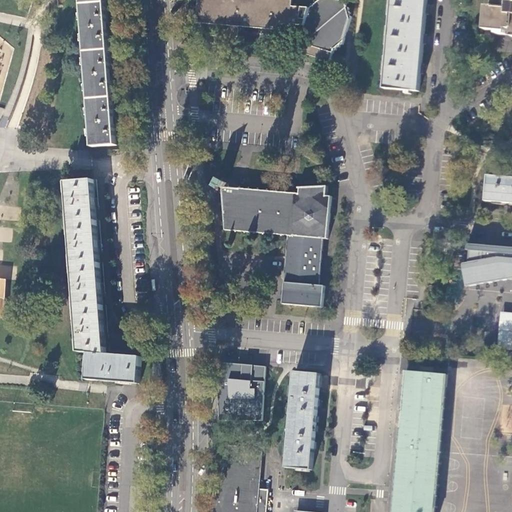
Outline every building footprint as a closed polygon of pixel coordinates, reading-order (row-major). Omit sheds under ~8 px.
[(82,0),(94,147),(118,145),(106,0),(82,0)] [(308,42),(306,53),(332,61),(335,53),(336,51),(338,51),(339,47),(341,48),(342,44),(344,45),(352,17),(351,16),(352,12),(350,12),(351,8),(348,7),(346,2),(339,0),(319,0),(319,2),(310,0),(201,0),(200,25),(291,32),(291,25),(305,26),(304,33),(306,34),(306,38),(307,38),(307,42),(308,42)] [(420,92),(428,0),(392,0),(385,88),(420,92)] [(511,0),(497,0),(495,28),(511,29),(511,0)] [(511,203),(511,177),(489,176),(487,202),(511,203)] [(143,357),(108,353),(94,178),(67,181),(80,351),(91,352),(89,379),(104,380),(141,384),(143,357)] [(227,230),(290,236),(323,239),(328,239),(332,197),(326,196),(327,187),(298,188),(298,194),(226,187),(228,183),(219,178),(215,187),(223,191),(227,230)] [(290,236),(285,283),(319,285),(323,239),(290,236)] [(506,281),(511,281),(511,248),(464,245),(463,251),(466,251),(465,263),(459,264),(463,287),(506,281)] [(9,281),(0,279),(0,315),(7,316),(9,281)] [(325,286),(319,285),(285,283),(284,304),(323,307),(325,286)] [(511,315),(497,314),(494,348),(511,349),(511,315)] [(218,420),(262,421),(265,367),(216,363),(218,420)] [(287,468),(313,471),(321,374),(295,372),(287,468)] [(395,493),(394,511),(436,511),(448,376),(407,372),(395,493)] [(71,511),(76,426),(1,420),(0,433),(0,511),(71,511)] [(262,454),(224,451),(218,511),(307,511),(296,511),(295,511),(257,511),(259,495),(262,454)] [(259,495),(257,511),(267,511),(269,495),(259,495)]
